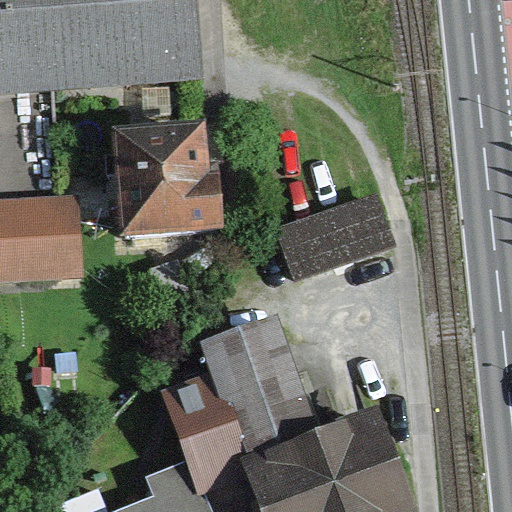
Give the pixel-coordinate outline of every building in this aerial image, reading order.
[(0,0),(0,99),(195,84),(188,0),(0,0)] [(197,139),(121,144),(127,245),(218,240),(215,192),(201,193),(197,139)] [(358,196),(251,231),(269,287),(377,251),(358,196)] [(0,286),(65,282),(60,205),(0,208),(0,286)] [(249,317),(171,349),(187,389),(144,406),(184,504),(220,490),(229,511),(389,511),(348,412),(297,433),(249,317)]
